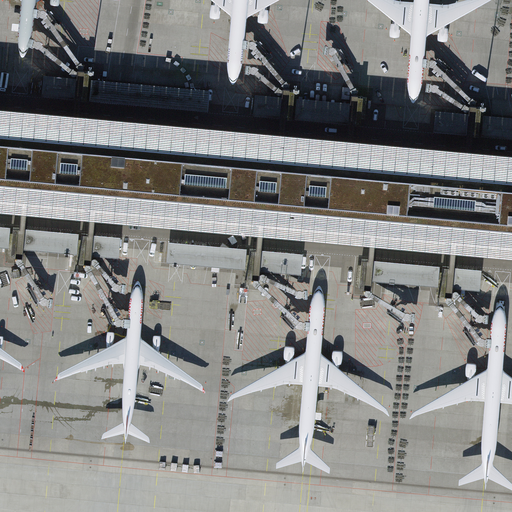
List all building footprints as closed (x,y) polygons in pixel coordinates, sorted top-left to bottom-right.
[(0,199),(22,201),(20,227),(14,227),(12,248),(11,255),(23,256),(23,249),(25,228),(22,228),(25,201),(91,207),(88,234),(82,233),(80,254),(79,261),(91,262),(92,255),(94,234),(92,234),(94,208),(259,223),(256,249),(250,249),(248,269),(247,276),(259,277),(260,271),(262,250),(264,223),(370,233),(368,259),(362,259),(360,287),(371,288),(372,281),(374,260),(376,234),(451,240),(449,267),(443,266),(441,288),(441,294),(452,295),(453,288),(455,267),(457,241),(511,245),(511,162),(470,159),(472,135),(479,135),(481,107),(470,106),(469,114),(467,134),(465,158),(351,148),(353,124),(361,124),(363,96),(351,95),(351,103),(349,123),(347,147),(282,141),(285,117),(291,118),(294,90),(283,89),(282,97),(280,117),(278,141),(78,123),(81,99),(87,99),(90,71),(77,70),(77,78),(75,98),(73,122),(0,115),(0,199)] [(42,95),(75,98),(77,78),(44,75),(42,95)] [(209,110),(210,90),(92,79),(90,100),(209,110)] [(252,114),(280,117),(282,97),(254,94),(252,114)] [(296,98),(294,118),(349,123),(351,103),(296,98)] [(469,114),(435,111),(434,131),(467,134),(469,114)] [(482,135),(511,138),(511,117),(484,115),(482,135)] [(14,227),(0,225),(0,246),(12,248),(14,227)] [(82,233),(25,228),(23,249),(80,254),(82,233)] [(121,237),(94,234),(92,255),(119,258),(121,237)] [(250,249),(168,241),(166,262),(248,269),(250,249)] [(302,253),(262,250),(260,271),(300,274),(302,253)] [(439,266),(374,260),(372,281),(437,287),(439,266)] [(481,270),(455,267),(453,288),(479,291),(481,270)]
